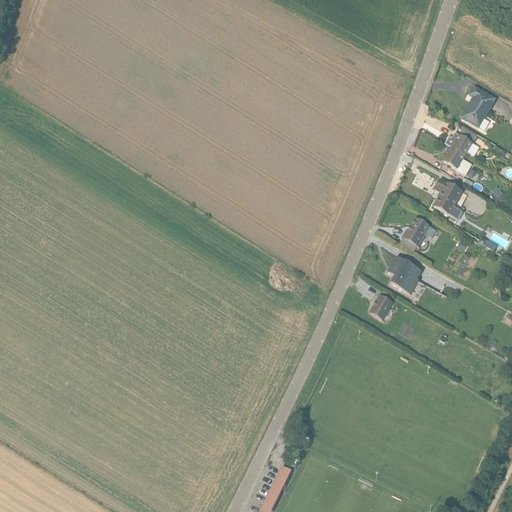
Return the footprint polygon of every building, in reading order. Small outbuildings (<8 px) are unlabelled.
[(471,104),(459,124),(477,135),(494,105),(472,92),(467,101),(471,104)] [(464,160),(465,160),(471,164),(474,160),(478,152),(471,148),(475,142),(462,134),(458,141),(454,148),(450,146),(447,152),(450,153),(464,160)] [(493,151),(489,157),(498,163),(502,156),(493,151)] [(450,153),(447,152),(445,155),(444,157),(447,159),(442,166),(455,174),(454,176),(464,182),(469,172),(470,170),(462,165),(463,164),(465,160),(464,160),(450,153)] [(437,203),(432,212),(457,226),(462,218),(461,217),(453,213),(458,205),(462,198),(445,188),(438,184),(432,195),(438,198),(436,202),(437,203)] [(496,192),(488,199),(494,205),(502,198),(496,192)] [(400,243),(417,253),(424,241),(423,240),(428,232),(414,223),(406,237),(404,236),(400,243)] [(417,253),(400,243),(398,249),(413,258),(417,253)] [(459,245),(455,253),(463,257),(467,249),(459,245)] [(390,270),(385,278),(392,282),(389,288),(409,300),(417,286),(415,285),(420,276),(395,261),(390,270)] [(378,301),(368,318),(382,326),(392,308),(378,301)] [(441,338),(437,345),(444,349),(448,342),(441,338)] [(277,511),(292,478),(281,473),(263,511),(277,511)]
